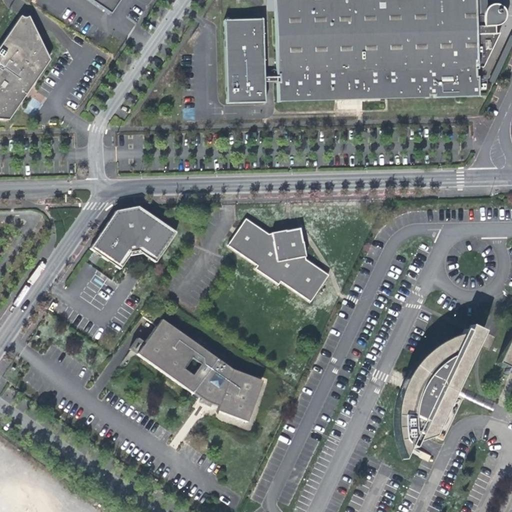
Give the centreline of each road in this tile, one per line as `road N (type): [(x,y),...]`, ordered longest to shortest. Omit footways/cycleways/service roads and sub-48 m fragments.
road 1 (residential): [(481,177),(98,187)]
road 2 (residential): [(98,187),(96,206),(0,344)]
